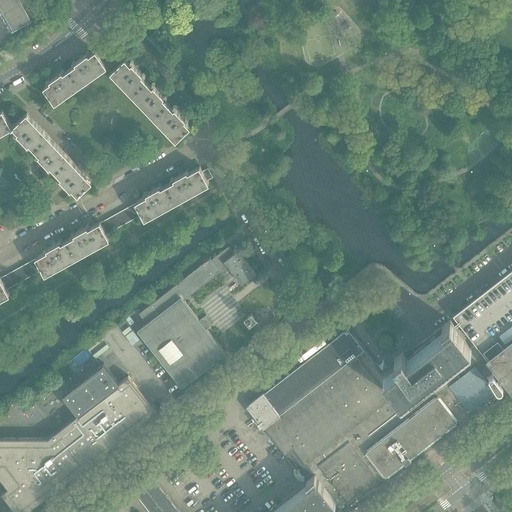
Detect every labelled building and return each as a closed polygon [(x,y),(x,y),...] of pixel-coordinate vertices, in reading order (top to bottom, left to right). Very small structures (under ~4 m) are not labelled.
[(0,0),(0,9),(11,30),(10,31),(11,31),(30,21),(18,0),(0,0)] [(81,84),(107,66),(106,64),(96,50),(89,55),(88,53),(75,62),(76,64),(70,68),(81,84)] [(112,71),(120,63),(114,56),(106,64),(107,66),(112,71)] [(143,74),(137,68),(132,63),(130,64),(125,58),(120,63),(112,71),(111,72),(133,94),(146,81),(141,76),(143,74)] [(55,102),(81,84),(70,68),(64,73),(62,71),(50,80),(51,82),(44,86),(55,102)] [(164,97),(158,91),(153,85),(152,87),(146,81),(133,94),(154,117),(168,104),(163,98),(164,97)] [(186,119),(180,113),(175,108),(173,109),(168,104),(154,117),(176,140),(190,126),(184,121),(186,119)] [(0,132),(12,126),(3,110),(0,111),(0,132)] [(35,149),(49,136),(27,113),(15,124),(14,123),(12,126),(13,127),(13,126),(19,132),(17,133),(24,141),(28,144),(30,143),(35,149)] [(57,171),(71,158),(49,136),(35,149),(40,154),(39,156),(46,164),(50,167),(51,165),(57,171)] [(92,181),(82,171),(71,158),(57,171),(62,177),(60,178),(68,186),(71,189),(73,188),(78,194),(92,181)] [(177,201),(209,183),(207,180),(202,171),(200,166),(188,172),(187,171),(173,178),(175,180),(167,184),(177,201)] [(213,177),(208,168),(202,171),(207,180),(213,177)] [(145,218),(177,201),(167,184),(161,187),(160,186),(155,188),(146,193),(147,195),(136,201),(136,202),(143,214),(145,218)] [(143,214),(136,202),(128,206),(135,218),(143,214)] [(135,218),(128,206),(123,209),(129,221),(135,218)] [(129,221),(123,209),(118,212),(125,224),(129,221)] [(125,224),(118,212),(113,215),(119,227),(125,224)] [(119,227),(113,215),(108,218),(114,229),(119,227)] [(114,229),(108,218),(100,222),(107,234),(114,229)] [(107,234),(100,222),(100,221),(88,228),(87,226),(74,233),(75,235),(69,238),(72,244),(78,255),(109,238),(107,234)] [(45,273),(78,255),(72,244),(69,238),(61,243),(60,241),(51,246),(47,248),(48,250),(36,257),(43,269),(45,273)] [(225,353),(207,329),(213,324),(206,315),(200,320),(184,300),(228,266),(242,284),(244,282),(245,283),(250,279),(249,278),(256,273),(238,250),(235,252),(229,245),(211,259),(210,258),(209,258),(208,257),(205,259),(206,260),(139,313),(147,322),(138,330),(182,386),(225,353)] [(43,269),(36,257),(29,262),(35,273),(43,269)] [(35,273),(29,262),(24,264),(30,276),(35,273)] [(30,276),(24,264),(19,267),(25,279),(30,276)] [(25,279),(19,267),(14,270),(20,282),(25,279)] [(20,282),(14,270),(9,273),(15,284),(20,282)] [(464,416),(471,411),(473,409),(472,407),(477,402),(479,403),(481,403),(483,402),(484,401),(485,399),(485,397),(490,392),(491,392),(496,399),(511,386),(511,271),(500,281),(499,281),(499,282),(493,287),(486,292),(485,292),(485,293),(472,303),(471,303),(471,304),(459,313),(458,314),(457,314),(457,315),(458,315),(458,316),(461,320),(454,326),(450,320),(442,327),(435,332),(428,337),(430,340),(414,352),(413,353),(407,358),(403,353),(394,359),(396,362),(382,373),(376,365),(363,348),(361,346),(347,328),(345,330),(264,393),(263,392),(247,405),(259,421),(256,424),(259,428),(263,424),(265,426),(264,427),(274,439),(274,438),(277,442),(276,442),(284,452),(285,453),(290,449),(296,457),(302,465),(300,466),(299,468),(299,470),(299,472),(300,474),(302,475),(304,476),(306,475),(308,474),(310,477),(315,474),(339,505),(342,503),(343,502),(348,508),(352,504),(362,497),(363,496),(366,494),(366,493),(370,491),(379,483),(377,481),(379,479),(380,478),(386,474),(388,476),(397,470),(405,463),(406,463),(409,460),(411,459),(410,457),(411,457),(413,455),(417,459),(426,452),(437,444),(439,442),(441,440),(439,437),(442,435),(447,431),(445,428),(447,427),(448,428),(455,423),(457,422),(464,416)] [(15,284),(9,273),(1,277),(7,289),(15,284)] [(0,298),(10,293),(7,289),(1,277),(0,276),(0,298)] [(140,339),(122,318),(116,323),(133,345),(140,339)] [(110,347),(103,338),(87,350),(94,359),(110,347)] [(26,511),(111,447),(157,411),(129,375),(119,383),(105,363),(95,371),(97,373),(68,397),(81,414),(48,440),(0,441),(0,476),(8,487),(1,493),(16,511),(26,511)] [(336,511),(341,509),(339,507),(340,506),(339,505),(315,474),(311,477),(306,481),(309,484),(298,492),(272,511),(180,511),(150,473),(133,486),(131,488),(149,511),(336,511)] [(126,480),(84,511),(103,511),(134,490),(126,480)]
